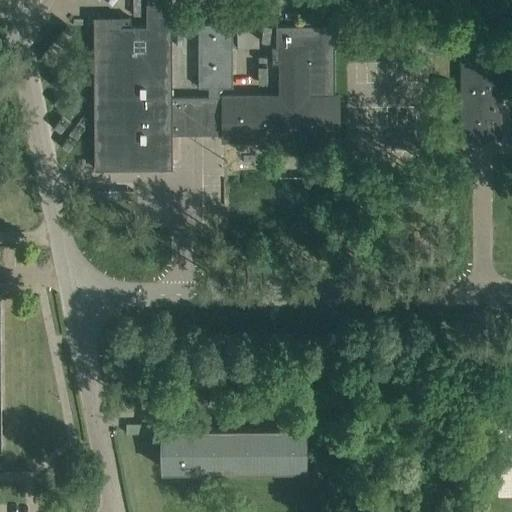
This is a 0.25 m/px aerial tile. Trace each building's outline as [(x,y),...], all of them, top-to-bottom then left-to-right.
[(223,133),(223,139),(339,139),(339,94),(335,94),(335,46),(339,46),(338,24),(276,25),(277,47),(281,47),(281,94),(223,95),(223,96),(220,96),(220,86),(233,86),(233,23),(198,23),(199,86),(209,86),(209,96),(171,96),(170,0),(147,0),(148,24),(130,25),(130,16),(120,16),(120,25),(94,25),(94,26),(95,26),(96,167),(95,167),(95,168),(172,167),(172,166),(171,133),(223,133)] [(346,0),(328,0),(328,8),(346,8),(346,0)] [(464,23),(464,15),(452,15),(452,23),(464,23)] [(462,39),(463,138),(491,138),(500,137),(499,39),(462,39)] [(109,189),(84,189),(84,198),(109,198),(109,189)] [(133,189),(121,189),(120,199),(133,199),(133,189)] [(306,467),(306,426),(162,427),(162,468),(306,467)]
